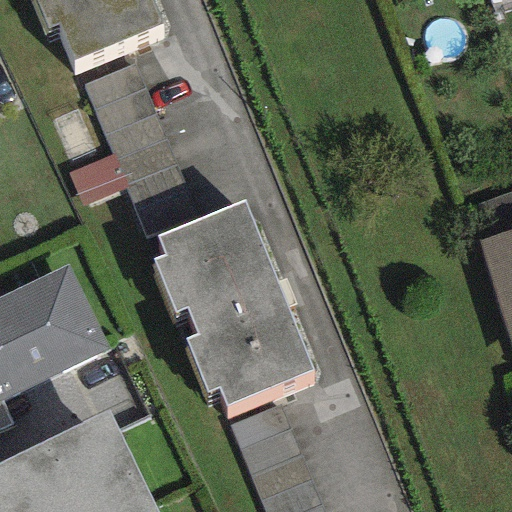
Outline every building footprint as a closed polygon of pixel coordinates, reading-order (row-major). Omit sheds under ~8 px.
[(164,26),(152,0),(35,0),(49,32),(63,26),(78,62),(164,26)] [(196,221),(132,68),(82,89),(108,157),(122,187),(143,237),(153,239),(196,221)] [(122,187),(108,157),(67,175),(80,206),(122,187)] [(511,191),(465,206),(511,357),(511,191)] [(196,221),(153,239),(161,259),(152,262),(173,316),(188,310),(199,337),(187,341),(207,389),(217,385),(226,407),(314,372),(245,202),(196,221)] [(0,401),(105,349),(63,264),(0,295),(0,401)] [(154,511),(152,508),(107,418),(0,471),(0,511),(154,511)]
